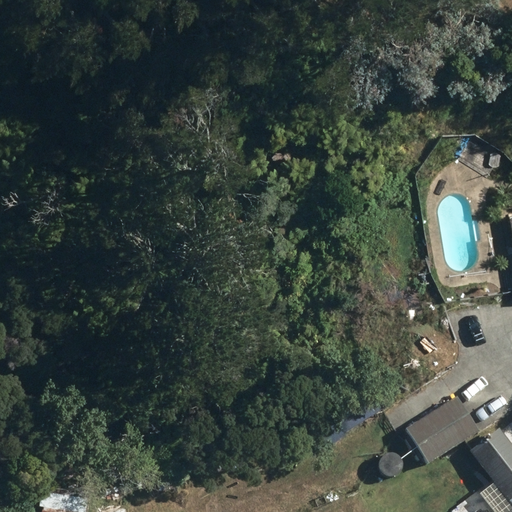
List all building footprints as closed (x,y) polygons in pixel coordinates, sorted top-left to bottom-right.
[(479,436),(455,400),(407,432),(431,468),(479,436)] [(284,434),(255,455),(270,476),(287,464),(295,474),(307,465),(284,434)] [(511,511),(511,447),(501,435),(474,458),(496,483),(480,496),(493,511),(473,511),(465,502),(453,511),(511,511)] [(388,452),(386,454),(383,455),(382,457),(380,459),(379,462),(378,465),(378,467),(378,470),(379,473),(380,475),(382,477),(384,479),(386,480),(389,482),(391,482),(394,482),(397,482),(399,481),(402,480),(404,479),(406,477),(407,474),(408,472),(409,469),(409,467),(409,464),(408,461),(407,459),(405,457),(403,455),(401,453),(399,452),(396,452),(393,451),(391,452),(388,452)] [(87,511),(90,487),(47,483),(43,511),(87,511)]
